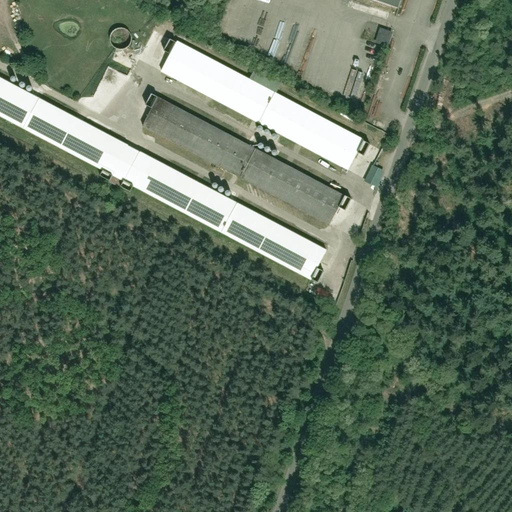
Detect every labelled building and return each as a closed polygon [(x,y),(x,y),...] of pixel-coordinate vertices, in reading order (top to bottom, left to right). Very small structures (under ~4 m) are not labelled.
[(363,0),(399,12),(402,0),(363,0)] [(109,36),(108,44),(112,51),(117,55),(127,55),(133,51),(137,44),(135,35),(130,29),(121,27),(113,30),(109,36)] [(181,40),(164,72),(351,173),(369,141),(181,40)] [(0,76),(0,116),(313,284),(329,253),(0,76)] [(160,97),(143,129),(330,223),(346,191),(160,97)]
